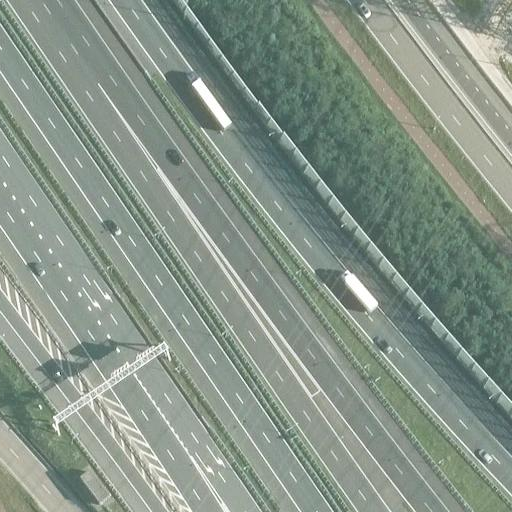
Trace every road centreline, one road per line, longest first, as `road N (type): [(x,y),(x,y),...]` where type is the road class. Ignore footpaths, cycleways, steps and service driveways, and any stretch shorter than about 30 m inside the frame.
road 1 (motorway): [(511,477),(318,258),(125,0)]
road 2 (motorway): [(0,47),(315,511)]
road 3 (motorway): [(430,511),(103,81)]
road 4 (motorway): [(374,511),(247,330),(103,81)]
road 5 (motorway): [(0,203),(179,470)]
road 6 (motorway): [(0,300),(159,511)]
road 7 (secondary): [(362,0),(511,190)]
road 8 (secondary): [(511,118),(422,0)]
